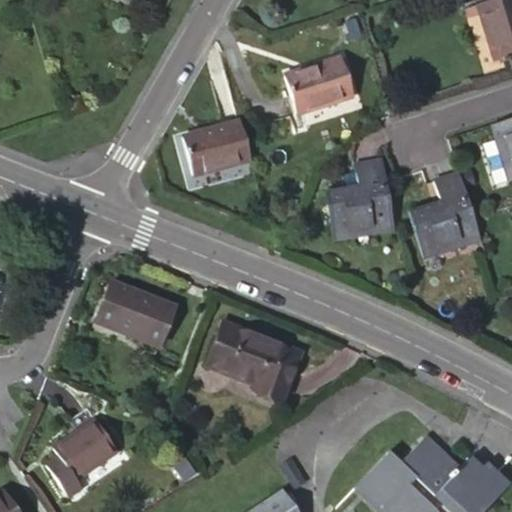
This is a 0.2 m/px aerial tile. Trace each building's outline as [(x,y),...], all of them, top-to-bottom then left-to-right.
[(511,8),(509,0),(468,0),(486,55),(511,46),(511,8)] [(344,39),(338,20),(323,25),(329,43),(344,39)] [(331,58),(273,76),(286,115),(343,96),(331,58)] [(511,104),(483,113),(490,134),(471,140),(483,177),(511,168),(511,104)] [(240,158),(229,116),(169,133),(181,174),(240,158)] [(381,202),(372,171),(365,151),(340,157),(346,178),(317,187),(331,237),(350,230),(350,223),(384,213),(381,202)] [(451,174),(449,166),(421,174),(427,197),(397,205),(411,254),(431,249),(430,240),(469,229),(467,224),(463,209),(451,174)] [(158,356),(172,317),(108,292),(93,332),(158,356)] [(278,411),(297,363),(222,333),(204,375),(250,393),(247,398),(278,411)] [(105,460),(86,430),(43,457),(48,466),(35,474),(54,506),(67,498),(62,490),(105,460)] [(458,485),(421,456),(396,484),(384,475),(352,511),(497,511),(503,505),(478,485),(466,475),(458,485)] [(478,485),(503,505),(506,500),(482,480),(478,485)] [(287,511),(278,497),(255,511),(287,511)]
